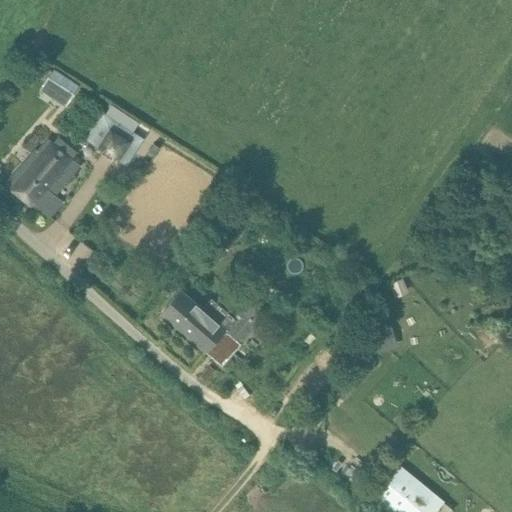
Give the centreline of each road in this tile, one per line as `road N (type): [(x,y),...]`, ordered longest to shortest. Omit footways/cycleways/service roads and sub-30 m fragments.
road 1 (unclassified): [(180,360),(0,206)]
road 2 (track): [(207,511),(271,432),(180,360)]
